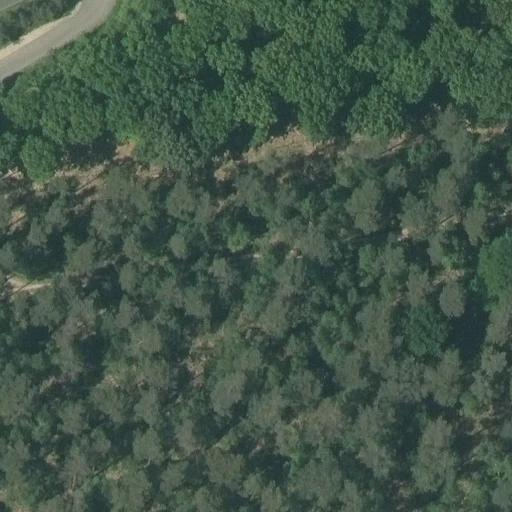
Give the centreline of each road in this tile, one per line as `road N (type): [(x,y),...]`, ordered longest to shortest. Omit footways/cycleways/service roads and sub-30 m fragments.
road 1 (track): [(16,319),(511,257)]
road 2 (unclassified): [(98,0),(97,26),(82,50),(0,103)]
